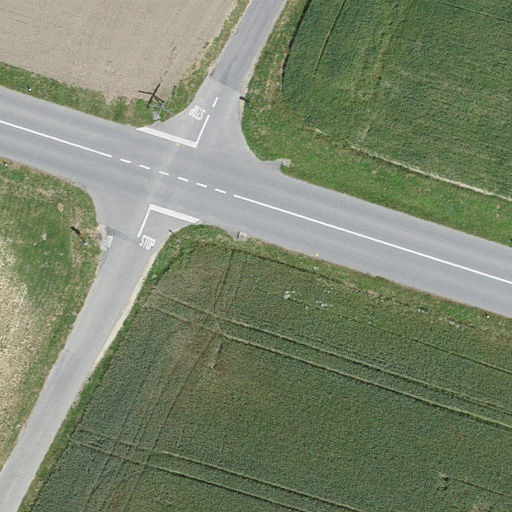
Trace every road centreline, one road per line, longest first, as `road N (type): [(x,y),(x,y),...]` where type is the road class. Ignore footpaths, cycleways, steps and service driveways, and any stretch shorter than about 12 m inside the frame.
road 1 (tertiary): [(10,511),(190,176)]
road 2 (tertiary): [(511,276),(190,176)]
road 3 (tertiary): [(190,176),(0,116)]
road 4 (unclassified): [(190,176),(276,0)]
